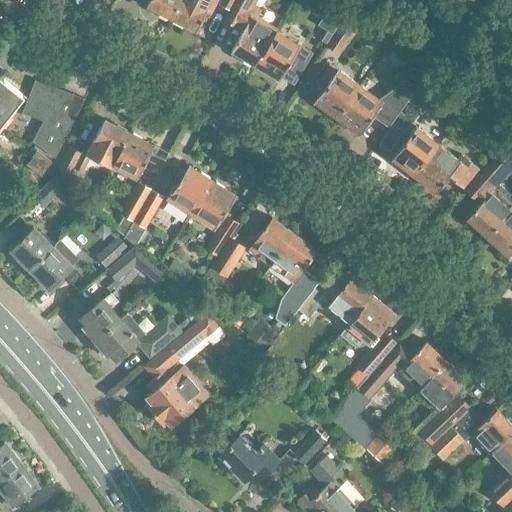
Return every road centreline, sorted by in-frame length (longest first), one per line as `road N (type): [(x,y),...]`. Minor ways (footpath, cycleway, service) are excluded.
road 1 (residential): [(511,348),(367,220),(245,127),(0,5)]
road 2 (residential): [(193,511),(0,287)]
road 3 (primary): [(129,511),(45,389),(0,339)]
road 4 (residential): [(0,384),(97,511)]
